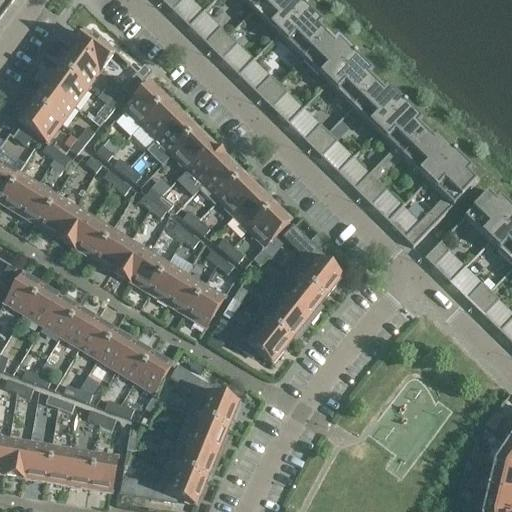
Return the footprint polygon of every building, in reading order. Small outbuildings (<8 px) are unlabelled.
[(0,0),(0,21),(15,0),(0,0)] [(172,14),(186,0),(169,0),(164,6),(172,14)] [(238,0),(253,14),(266,0),(238,0)] [(292,0),(266,0),(253,14),(278,38),(305,11),(304,10),(303,11),(292,0)] [(305,11),(278,38),(303,63),(329,36),(305,13),(306,12),(305,11)] [(213,55),(229,39),(221,30),(205,47),(213,55)] [(71,54),(100,76),(115,54),(92,32),(87,38),(84,36),(71,54)] [(329,36),(303,63),(328,87),(355,59),(354,58),(353,59),(329,36)] [(213,55),(222,63),(238,47),(229,39),(213,55)] [(58,72),(87,93),(100,76),(71,54),(58,72)] [(355,59),(328,87),(353,112),(379,85),(355,61),(356,61),(355,59)] [(58,72),(45,89),(74,110),(87,93),(58,72)] [(133,93),(144,82),(137,75),(126,86),(133,93)] [(263,104),(279,87),(271,79),(255,95),(263,104)] [(140,129),(166,103),(159,97),(162,94),(152,85),(124,113),(140,129)] [(379,85),(353,112),(377,136),(405,108),(403,107),(403,108),(379,85)] [(263,104),(271,112),(287,96),(279,87),(263,104)] [(32,106),(61,128),(74,110),(45,89),(32,106)] [(113,113),(122,103),(115,96),(106,107),(113,113)] [(140,129),(156,144),(181,118),(166,103),(140,129)] [(48,146),(61,128),(32,106),(19,125),(48,146)] [(106,107),(97,118),(105,124),(113,113),(106,107)] [(405,108),(377,136),(394,152),(354,193),(362,201),(378,185),(379,185),(403,161),(402,160),(429,133),(405,110),(406,109),(405,108)] [(156,144),(147,154),(162,169),(171,159),(197,134),(181,118),(156,144)] [(313,152),(329,136),(320,128),(304,144),(313,152)] [(86,147),(95,136),(87,130),(78,141),(86,147)] [(19,133),(14,140),(25,149),(31,141),(19,133)] [(402,160),(403,161),(427,185),(454,157),(453,156),(452,157),(429,133),(402,160)] [(212,149),(213,149),(215,147),(206,137),(203,140),(197,134),(171,159),(186,174),(187,175),(212,149)] [(313,152),(321,161),(337,144),(329,136),(313,152)] [(78,141),(70,151),(77,158),(86,147),(78,141)] [(96,156),(107,165),(113,157),(119,149),(110,142),(104,150),(102,148),(96,156)] [(59,154),(48,146),(42,154),(53,162),(59,154)] [(183,177),(199,193),(227,164),(227,163),(213,149),(212,149),(187,175),(186,174),(183,177)] [(0,152),(0,205),(2,207),(21,176),(19,175),(25,167),(0,152)] [(71,163),(59,154),(53,162),(65,171),(71,163)] [(454,157),(427,185),(444,201),(404,242),(413,250),(479,183),(455,159),(455,158),(454,157)] [(102,168),(91,159),(85,167),(96,176),(102,168)] [(215,208),(218,205),(243,179),(236,173),(239,170),(229,160),(227,163),(227,164),(199,193),(215,208)] [(130,170),(119,162),(113,170),(124,178),(130,170)] [(124,178),(135,187),(141,179),(130,170),(124,178)] [(120,182),(109,173),(103,181),(114,190),(120,182)] [(2,207),(20,218),(39,187),(21,176),(2,207)] [(218,205),(233,220),(258,194),(243,179),(218,205)] [(131,191),(120,182),(114,190),(125,198),(131,191)] [(378,185),(362,201),(371,209),(387,193),(379,185),(378,185)] [(39,229),(58,199),(39,187),(20,218),(39,229)] [(163,200),(152,191),(146,198),(156,206),(157,207),(163,200)] [(233,220),(248,235),(274,209),(258,194),(233,220)] [(511,215),(490,194),(464,221),(490,246),(511,223),(511,215)] [(156,206),(146,198),(145,197),(139,205),(150,214),(156,206)] [(39,229),(57,241),(76,210),(58,199),(39,229)] [(157,207),(167,216),(168,216),(175,209),(163,200),(157,207)] [(150,214),(161,223),(167,216),(157,207),(156,206),(150,214)] [(265,251),(290,225),(274,209),(248,235),(265,251)] [(76,252),(95,221),(76,210),(57,241),(76,252)] [(199,224),(188,215),(182,223),(193,231),(199,224)] [(94,263),(113,232),(95,221),(76,252),(94,263)] [(511,223),(490,246),(511,267),(511,223)] [(193,231),(204,240),(210,232),(199,224),(193,231)] [(171,234),(182,243),(188,235),(177,227),(171,234)] [(290,276),(324,303),(341,281),(326,269),(330,264),(293,228),(283,239),(304,259),(290,276)] [(94,263),(113,274),(131,244),(113,232),(94,263)] [(199,244),(188,235),(182,243),(193,252),(199,244)] [(233,251),(222,242),(216,250),(227,258),(233,251)] [(131,244),(113,274),(131,286),(150,255),(131,244)] [(424,262),(434,271),(450,255),(440,245),(424,262)] [(227,258),(238,267),(244,259),(233,251),(227,258)] [(259,269),(269,259),(262,253),(253,263),(259,269)] [(223,262),(212,254),(206,261),(217,270),(223,262)] [(131,286),(150,297),(168,266),(150,255),(131,286)] [(234,271),(223,262),(217,270),(228,278),(234,271)] [(168,266),(150,297),(168,308),(187,277),(168,266)] [(0,280),(8,285),(16,273),(7,268),(0,280)] [(23,276),(4,307),(24,319),(42,288),(23,276)] [(273,297),(310,327),(320,314),(317,312),(324,303),(290,276),(273,297)] [(168,308),(186,319),(205,288),(187,277),(168,308)] [(475,311),(490,295),(482,286),(466,303),(475,311)] [(24,319),(42,330),(61,299),(42,288),(24,319)] [(205,288),(186,319),(206,331),(224,300),(205,288)] [(240,290),(233,302),(240,306),(248,295),(240,290)] [(490,295),(475,311),(483,319),(499,303),(490,295)] [(256,319),(290,345),(297,336),(300,339),(310,327),(273,297),(256,319)] [(61,299),(42,330),(61,341),(79,310),(61,299)] [(79,352),(98,321),(79,310),(61,341),(79,352)] [(221,322),(213,335),(254,360),(257,355),(272,367),(290,345),(256,319),(243,336),(221,322)] [(79,352),(98,363),(116,333),(98,321),(79,352)] [(116,333),(98,363),(116,375),(135,344),(116,333)] [(116,375),(134,386),(153,355),(135,344),(116,375)] [(153,355),(134,386),(154,398),(172,367),(153,355)] [(187,417),(227,433),(238,407),(220,400),(221,397),(176,369),(169,381),(195,397),(187,417)] [(38,378),(25,373),(22,382),(35,387),(38,378)] [(35,387),(48,392),(51,383),(38,378),(35,387)] [(4,392),(17,397),(21,388),(8,383),(4,392)] [(30,402),(34,393),(21,388),(17,397),(30,402)] [(79,393),(66,388),(63,397),(76,402),(79,393)] [(76,402),(89,407),(92,398),(79,393),(76,402)] [(45,407),(58,412),(62,403),(49,398),(45,407)] [(152,401),(145,413),(152,417),(159,405),(152,401)] [(75,408),(62,403),(58,412),(71,417),(75,408)] [(121,408),(108,404),(104,413),(117,418),(121,408)] [(134,413),(121,408),(117,418),(130,422),(134,413)] [(103,418),(90,414),(87,423),(100,428),(103,418)] [(177,442),(220,460),(226,445),(223,444),(227,433),(187,417),(177,442)] [(116,423),(103,418),(100,428),(113,433),(116,423)] [(486,429),(493,433),(498,426),(492,421),(486,429)] [(129,439),(127,453),(135,454),(137,441),(129,439)] [(0,476),(4,477),(10,442),(0,440),(0,476)] [(25,481),(31,445),(10,442),(4,477),(25,481)] [(166,467),(206,484),(211,473),(214,475),(220,460),(177,442),(166,467)] [(511,444),(508,442),(493,465),(511,473),(511,444)] [(46,484),(52,449),(31,445),(25,481),(46,484)] [(68,488),(74,452),(52,449),(46,484),(68,488)] [(477,464),(482,452),(474,449),(469,461),(477,464)] [(89,492),(95,456),(74,452),(68,488),(89,492)] [(111,495),(117,460),(95,456),(89,492),(111,495)] [(511,473),(493,465),(486,492),(511,498),(511,473)] [(122,481),(119,497),(176,506),(178,502),(196,510),(206,484),(166,467),(158,487),(122,481)] [(511,511),(511,498),(486,492),(481,511),(511,511)]
